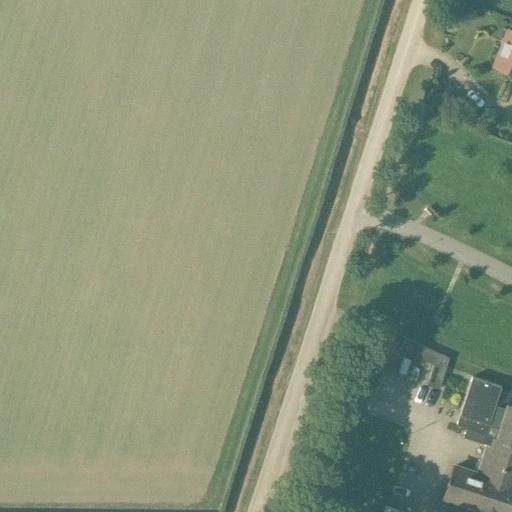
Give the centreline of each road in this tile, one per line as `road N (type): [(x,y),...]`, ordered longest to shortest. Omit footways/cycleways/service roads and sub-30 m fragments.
road 1 (unclassified): [(257,511),(359,203)]
road 2 (unclassified): [(359,203),(424,0)]
road 3 (unclassified): [(359,203),(511,278)]
